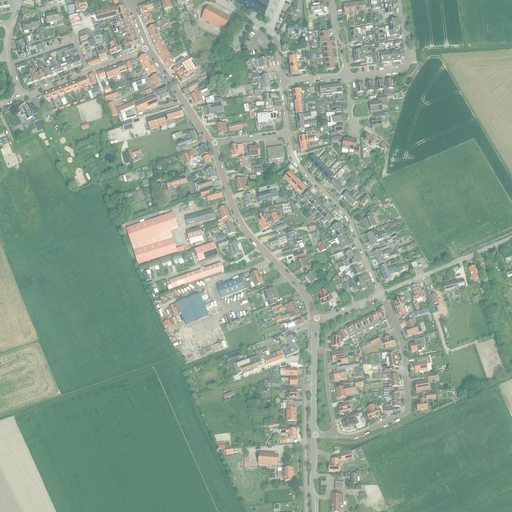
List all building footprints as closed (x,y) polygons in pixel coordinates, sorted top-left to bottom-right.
[(80,9),(81,10),(85,9),(85,8),(88,7),(86,0),(84,0),(78,2),(80,9)] [(169,0),(162,0),(161,0),(164,10),(172,7),(171,4),(169,0)] [(185,3),(183,0),(176,0),(179,9),(182,8),(181,4),(185,3)] [(266,0),(238,0),(237,3),(261,16),(265,5),(264,5),(266,0)] [(301,12),(302,2),(294,1),(294,8),(290,8),(290,14),(296,15),(296,11),(301,12)] [(151,3),(138,7),(142,16),(150,13),(149,10),(153,9),(151,3)] [(316,4),(318,13),(321,12),(322,15),(328,14),(326,7),(323,8),(322,3),(316,4)] [(318,13),(316,4),(309,5),(310,10),(307,10),(308,17),(314,16),(313,14),(318,13)] [(67,6),(69,15),(74,14),(73,10),(75,9),(74,5),(67,6)] [(121,22),(128,19),(126,13),(124,6),(116,8),(116,6),(103,10),(103,9),(90,12),(91,15),(96,14),(98,21),(112,17),(115,18),(116,21),(117,24),(121,22)] [(223,30),(230,18),(208,6),(201,18),(223,30)] [(384,10),(381,11),(382,19),(389,18),(389,15),(394,14),(393,9),(384,10)] [(52,14),(54,22),(57,21),(58,25),(64,24),(62,14),(59,15),(58,13),(52,14)] [(150,13),(142,16),(145,25),(153,22),(155,21),(154,19),(152,19),(150,13)] [(54,22),(52,14),(46,15),(47,17),(43,18),(45,28),(50,27),(50,23),(54,22)] [(81,24),(78,14),(69,17),(72,26),(81,24)] [(390,21),(389,18),(382,19),(383,22),(385,21),(386,24),(388,23),(388,26),(397,25),(396,20),(390,21)] [(23,23),(24,27),(23,27),(23,30),(24,30),(32,29),(32,28),(39,26),(38,19),(30,20),(30,21),(23,23)] [(128,19),(121,22),(123,28),(131,25),(128,19)] [(149,33),(157,29),(159,28),(157,24),(147,29),(149,33)] [(304,31),(304,28),(297,27),(297,26),(294,26),(294,27),(288,27),(287,34),(298,35),(299,30),(304,31)] [(95,31),(91,33),(93,38),(102,35),(99,27),(94,29),(95,31)] [(124,30),(126,36),(134,33),(131,27),(124,30)] [(350,38),(361,37),(360,28),(353,29),(354,32),(349,33),(350,38)] [(89,32),(90,32),(89,31),(88,31),(87,29),(79,33),(80,36),(79,36),(81,41),(91,37),(89,32)] [(157,29),(149,33),(154,45),(162,41),(157,29)] [(398,31),(389,32),(386,32),(387,41),(394,40),(394,37),(398,36),(398,31)] [(126,36),(129,42),(136,39),(134,33),(126,36)] [(18,49),(28,47),(27,42),(31,41),(30,36),(23,38),(24,41),(16,42),(18,49)] [(361,37),(350,38),(350,44),(355,43),(355,46),(362,45),(361,37)] [(136,39),(129,42),(131,48),(139,45),(136,39)] [(112,42),(116,53),(122,50),(119,44),(116,45),(114,41),(112,42)] [(160,55),(167,51),(162,41),(154,45),(159,55),(160,55)] [(116,53),(112,42),(110,43),(111,47),(108,48),(111,55),(116,53)] [(96,47),(99,57),(101,61),(108,58),(103,45),(96,47)] [(28,47),(18,49),(19,56),(29,54),(28,47)] [(354,57),(363,56),(362,53),(365,52),(364,47),(362,47),(358,48),(358,51),(353,52),(354,57)] [(404,57),(403,49),(399,50),(399,51),(395,52),(396,62),(401,61),(401,57),(404,57)] [(167,51),(160,55),(163,61),(170,56),(167,51)] [(292,57),(289,57),(290,63),(304,61),(305,61),(305,58),(300,59),(300,56),(298,56),(298,52),(291,53),(292,57)] [(387,63),(385,53),(381,53),(381,52),(377,52),(378,60),(381,60),(381,63),(387,63)] [(142,66),(149,61),(145,55),(138,59),(142,65),(141,65),(142,66)] [(71,60),(74,67),(82,64),(79,56),(74,58),(73,56),(70,57),(71,59),(71,60)] [(172,60),(175,58),(173,56),(164,62),(169,69),(175,64),(172,60)] [(363,56),(354,57),(355,63),(360,62),(360,65),(366,64),(366,59),(363,59),(363,56)] [(66,61),(69,69),(74,67),(71,60),(71,59),(70,57),(70,58),(65,60),(66,61)] [(101,62),(101,61),(99,57),(87,62),(89,67),(101,62)] [(189,73),(197,67),(191,58),(187,61),(184,57),(175,63),(177,67),(172,70),(175,74),(176,76),(174,77),(177,81),(179,84),(187,79),(186,77),(190,74),(189,73)] [(130,64),(135,62),(134,59),(126,63),(128,69),(132,68),(130,64)] [(256,60),(256,65),(257,72),(261,71),(261,68),(267,67),(266,59),(259,59),(259,60),(256,60)] [(53,61),(57,73),(63,71),(60,64),(56,65),(56,64),(55,60),(53,61)] [(149,61),(142,66),(148,76),(156,71),(149,61)] [(43,69),(43,70),(46,78),(51,76),(48,68),(45,69),(43,63),(41,64),(43,69)] [(117,66),(120,73),(127,70),(124,63),(117,66)] [(120,73),(117,66),(111,68),(114,77),(116,81),(118,80),(122,79),(121,77),(120,73)] [(114,77),(111,68),(105,71),(108,79),(114,77)] [(35,73),(34,69),(28,71),(30,75),(33,83),(38,81),(35,73)] [(46,78),(43,70),(38,72),(40,80),(46,78)] [(101,78),(106,77),(104,71),(97,74),(100,82),(102,81),(101,78)] [(97,82),(93,74),(88,75),(92,84),(97,82)] [(30,75),(24,77),(27,85),(33,83),(30,75)] [(149,80),(151,83),(152,82),(155,88),(162,84),(157,75),(149,79),(149,80)] [(77,82),(80,89),(89,85),(86,78),(77,82)] [(145,82),(145,79),(132,84),(135,92),(138,91),(137,86),(146,83),(145,82)] [(386,87),(383,87),(384,89),(384,94),(390,94),(390,89),(394,88),(392,79),(385,80),(386,87)] [(195,84),(198,82),(197,81),(194,82),(195,83),(187,87),(187,88),(187,89),(188,90),(189,90),(190,93),(198,89),(195,84)] [(384,89),(383,87),(382,81),(376,82),(376,88),(373,89),(374,91),(374,96),(377,95),(377,90),(384,89)] [(70,84),(73,94),(74,94),(73,91),(78,89),(79,92),(81,91),(80,89),(77,82),(70,84)] [(367,90),(364,91),(364,92),(364,97),(367,97),(367,92),(374,91),(373,89),(373,82),(366,83),(367,90)] [(364,92),(364,91),(363,83),(356,84),(357,91),(354,91),(355,98),(358,98),(357,93),(364,92)] [(63,87),(66,97),(67,96),(66,93),(71,91),(72,94),(73,94),(70,84),(63,87)] [(102,93),(98,84),(92,87),(93,89),(91,90),(93,97),(102,93)] [(66,97),(63,87),(56,90),(59,99),(60,99),(59,96),(64,94),(65,97),(66,97)] [(161,100),(169,96),(167,92),(165,88),(156,92),(157,94),(158,93),(161,100)] [(59,99),(56,90),(49,92),(53,102),(54,101),(53,99),(58,97),(59,99)] [(106,100),(118,96),(117,91),(114,92),(104,95),(106,100)] [(53,102),(49,92),(42,95),(46,101),(51,99),(52,102),(53,102)] [(195,104),(203,101),(200,95),(199,96),(199,95),(198,95),(196,92),(191,95),(195,104)] [(138,112),(158,103),(154,94),(150,95),(147,96),(147,97),(143,98),(137,101),(136,102),(135,101),(119,108),(121,112),(135,106),(138,112)] [(381,101),(387,100),(386,96),(378,97),(378,101),(369,102),(370,111),(382,110),(381,101)] [(112,117),(118,115),(113,103),(108,105),(112,117)] [(22,115),(24,114),(27,119),(32,117),(24,104),(16,109),(18,113),(20,112),(22,115)] [(213,110),(220,108),(219,104),(204,107),(205,116),(214,115),(213,110)] [(332,116),(335,115),(334,112),(341,111),(340,105),(331,106),(332,112),(326,113),(326,117),(332,116)] [(173,111),(175,118),(184,115),(182,108),(173,111)] [(175,118),(173,111),(166,113),(167,114),(165,115),(167,120),(175,118)] [(276,116),(276,114),(277,114),(277,111),(272,111),(272,113),(267,114),(267,113),(257,114),(257,123),(269,121),(268,119),(270,119),(270,120),(272,120),(272,119),(273,119),(277,119),(277,120),(279,120),(279,116),(276,116)] [(150,129),(167,124),(164,114),(147,119),(150,129)] [(297,123),(304,122),(303,118),(308,117),(308,114),(296,116),(297,123)] [(332,116),(333,122),(327,123),(328,126),(334,126),(334,125),(336,125),(336,122),(342,121),(341,114),(335,115),(332,116)] [(382,121),(385,120),(384,114),(378,115),(379,118),(371,119),(372,127),(382,125),(382,121)] [(130,120),(125,121),(128,132),(133,130),(130,120)] [(304,122),(297,123),(298,130),(304,129),(303,123),(305,123),(306,125),(316,124),(316,120),(304,122)] [(216,124),(218,134),(224,133),(228,132),(225,122),(222,123),(216,124)] [(229,132),(247,128),(245,122),(227,126),(229,132)] [(334,125),(334,126),(335,132),(331,133),(331,136),(337,135),(337,132),(343,131),(342,124),(336,125),(334,125)] [(187,134),(189,139),(185,140),(187,145),(197,141),(194,131),(190,133),(188,130),(182,133),(183,136),(187,134)] [(377,145),(381,141),(375,136),(373,138),(368,133),(363,138),(370,145),(373,142),(377,145)] [(348,149),(350,139),(344,138),(344,140),(341,139),(341,136),(332,137),(332,141),(339,140),(339,143),(343,143),(342,148),(348,149)] [(350,139),(348,149),(355,150),(354,152),(358,153),(360,145),(356,145),(357,141),(350,139)] [(199,147),(200,148),(200,149),(197,151),(199,154),(202,153),(203,155),(209,153),(205,145),(199,147)] [(237,147),(240,147),(240,145),(237,145),(231,146),(231,152),(232,152),(232,156),(235,156),(235,154),(238,154),(237,147)] [(260,155),(259,148),(259,146),(249,147),(250,156),(260,155)] [(267,148),(268,160),(273,160),(272,157),(284,155),(283,146),(267,148)] [(143,159),(141,154),(139,149),(130,152),(130,151),(124,153),(125,158),(132,156),(132,158),(136,157),(137,161),(143,159)] [(200,161),(200,162),(200,163),(200,164),(200,165),(201,165),(202,165),(203,165),(204,165),(205,164),(205,163),(211,161),(209,155),(201,158),(200,156),(189,160),(187,153),(182,155),(185,164),(189,163),(189,165),(191,165),(193,165),(194,165),(195,164),(196,164),(196,163),(196,162),(196,161),(198,162),(200,161)] [(319,159),(314,154),(307,161),(312,166),(319,159)] [(243,156),(239,157),(241,168),(251,166),(250,160),(249,156),(247,156),(243,157),(243,156)] [(317,171),(324,164),(319,159),(312,166),(317,171)] [(329,169),(324,164),(317,171),(322,176),(329,169)] [(209,179),(216,177),(213,167),(205,170),(208,178),(207,179),(208,181),(210,181),(209,179)] [(327,181),(334,174),(329,169),(322,176),(327,181)] [(289,184),(296,177),(290,171),(287,174),(287,173),(282,177),(289,184)] [(179,184),(186,182),(185,177),(166,182),(168,188),(180,184),(179,184)] [(238,190),(246,188),(244,177),(236,179),(238,190)] [(289,184),(294,189),(301,183),(296,177),(289,184)] [(348,189),(352,185),(356,181),(353,178),(345,186),(348,189)] [(335,189),(340,184),(342,182),(340,180),(338,182),(335,179),(330,184),(335,189)] [(213,186),(211,181),(208,182),(197,185),(199,191),(213,186)] [(301,183),(294,189),(301,196),(304,193),(303,193),(307,189),(301,183)] [(340,184),(335,189),(340,193),(344,189),(340,184)] [(199,197),(206,195),(208,200),(210,199),(222,196),(221,191),(210,194),(208,189),(198,192),(199,197)] [(259,202),(272,198),(278,197),(276,190),(257,196),(259,202)] [(343,197),(348,202),(357,193),(354,190),(352,192),(353,193),(350,195),(348,193),(343,197)] [(305,204),(314,196),(309,191),(304,197),(307,200),(304,203),(305,204)] [(357,193),(348,202),(352,207),(357,202),(355,200),(359,195),(357,193)] [(247,206),(254,204),(251,194),(244,197),(247,206)] [(360,201),(364,204),(369,199),(366,195),(360,201)] [(314,196),(305,204),(306,205),(309,202),(311,205),(308,208),(309,209),(318,200),(314,196)] [(318,200),(309,209),(310,209),(313,206),(316,209),(313,212),(314,213),(322,205),(318,200)] [(322,205),(314,213),(314,214),(317,211),(320,214),(317,216),(318,218),(327,209),(322,205)] [(222,219),(229,216),(226,206),(218,209),(222,219)] [(327,209),(318,218),(322,215),(324,218),(321,221),(322,222),(331,214),(327,209)] [(185,217),(187,226),(215,219),(212,210),(185,217)] [(271,214),(270,214),(274,223),(279,221),(283,219),(281,215),(277,216),(275,212),(271,214)] [(177,252),(170,229),(178,227),(173,213),(126,228),(133,250),(138,264),(177,252)] [(367,229),(376,225),(373,216),(372,213),(365,215),(367,219),(363,220),(367,229)] [(259,224),(267,220),(265,214),(256,217),(259,224)] [(331,214),(322,222),(323,223),(326,220),(329,223),(325,226),(327,227),(330,224),(335,218),(331,214)] [(224,225),(231,222),(229,216),(222,219),(220,220),(221,223),(218,224),(219,227),(224,225)] [(259,224),(262,230),(270,227),(268,222),(269,222),(269,223),(272,222),(271,219),(267,220),(259,224)] [(227,235),(235,233),(232,223),(224,226),(227,235)] [(276,232),(287,227),(286,223),(274,227),(276,232)] [(333,226),(335,232),(342,229),(340,223),(333,226)] [(189,239),(202,236),(200,228),(187,232),(189,239)] [(337,238),(345,235),(342,229),(335,232),(337,238)] [(296,238),(295,236),(294,231),(286,234),(289,241),(294,239),(296,238)] [(372,232),(366,235),(369,241),(382,235),(386,234),(385,231),(381,233),(378,234),(377,231),(372,232)] [(277,244),(287,240),(285,235),(276,238),(277,241),(276,242),(277,244)] [(337,238),(340,243),(347,240),(345,235),(337,238)] [(369,241),(371,247),(377,244),(376,241),(383,238),(382,235),(369,241)] [(308,246),(320,242),(318,236),(313,238),(313,240),(307,242),(308,246)] [(277,241),(276,238),(268,241),(270,247),(277,244),(276,242),(277,241)] [(297,245),(299,245),(303,243),(302,242),(305,241),(304,239),(296,243),(290,245),(291,248),(297,246),(297,245)] [(347,240),(340,243),(342,249),(349,246),(347,240)] [(326,249),(322,241),(317,244),(320,252),(326,249)] [(232,257),(242,254),(238,242),(229,245),(232,255),(231,256),(232,257)] [(190,265),(218,255),(214,243),(186,253),(190,265)] [(376,258),(389,253),(392,252),(390,248),(385,250),(386,251),(381,253),(379,249),(373,252),(376,258)] [(301,252),(294,254),(296,260),(305,257),(303,251),(304,251),(303,249),(300,250),(301,252)] [(347,259),(354,257),(351,250),(345,253),(347,259)] [(389,253),(376,258),(379,264),(385,262),(383,258),(388,256),(388,257),(391,256),(389,253)] [(354,257),(347,259),(350,266),(356,263),(354,257)] [(484,264),(487,263),(485,258),(478,260),(481,268),(485,266),(484,264)] [(299,270),(308,267),(305,259),(296,262),(299,270)] [(172,288),(223,271),(221,263),(170,281),(172,288)] [(380,267),(383,274),(399,267),(398,265),(392,267),(387,269),(386,265),(380,267)] [(383,274),(386,281),(389,280),(391,279),(390,275),(404,269),(403,266),(399,267),(383,274)] [(471,276),(472,280),(480,278),(475,266),(468,268),(471,276)] [(349,269),(346,270),(347,273),(350,272),(351,274),(353,273),(355,276),(361,273),(358,267),(352,269),(352,267),(349,269)] [(250,274),(251,277),(248,278),(249,281),(261,277),(258,271),(250,274)] [(311,283),(318,278),(313,271),(306,275),(311,283)] [(324,284),(331,279),(328,275),(321,280),(324,284)] [(243,277),(217,287),(222,298),(247,289),(243,277)] [(261,277),(249,281),(250,283),(253,282),(255,286),(263,283),(261,277)] [(359,291),(367,288),(365,283),(364,283),(362,277),(355,280),(359,291)] [(443,285),(444,291),(465,285),(463,279),(443,285)] [(424,297),(422,292),(419,285),(412,287),(415,295),(413,296),(415,301),(424,297)] [(273,288),(266,291),(266,290),(263,291),(266,299),(269,298),(270,301),(267,302),(269,306),(276,303),(274,299),(277,298),(273,288)] [(330,293),(327,294),(325,289),(319,291),(321,296),(319,297),(320,301),(321,304),(321,303),(322,304),(330,300),(333,299),(330,293)] [(186,325),(208,316),(199,294),(177,303),(186,325)] [(430,296),(433,305),(439,303),(436,294),(430,296)] [(400,308),(404,306),(402,301),(405,300),(404,297),(397,299),(398,301),(395,302),(397,309),(400,308)] [(289,314),(297,311),(294,302),(286,305),(289,314)] [(404,306),(400,308),(397,309),(400,317),(404,316),(404,314),(407,313),(404,306)] [(382,327),(383,327),(383,326),(385,332),(389,330),(386,324),(384,325),(383,322),(386,320),(381,310),(375,313),(382,327)] [(293,319),(300,316),(297,311),(289,314),(281,317),(282,320),(292,316),(293,319)] [(375,313),(369,316),(376,330),(377,329),(375,326),(379,324),(381,328),(382,327),(375,313)] [(369,316),(363,318),(370,333),(371,332),(369,329),(373,327),(375,330),(376,330),(369,316)] [(292,327),(302,323),(300,317),(286,323),(289,329),(292,327)] [(370,333),(363,318),(357,321),(364,336),(364,335),(363,332),(367,330),(368,333),(370,333)] [(405,329),(408,336),(413,335),(419,333),(416,325),(415,325),(413,320),(407,322),(406,322),(408,328),(405,329)] [(357,321),(351,324),(358,338),(357,334),(361,333),(362,336),(364,336),(357,321)] [(358,338),(351,324),(345,327),(350,338),(355,335),(356,339),(358,338)] [(332,336),(332,346),(340,347),(340,340),(344,338),(344,339),(347,337),(343,329),(340,331),(340,332),(335,335),(335,336),(332,336)] [(287,347),(295,344),(291,332),(285,334),(289,344),(286,345),(287,348),(287,347)] [(395,344),(394,340),(393,339),(390,340),(389,337),(384,338),(385,342),(383,342),(385,349),(395,346),(395,344)] [(410,344),(411,352),(416,351),(421,350),(421,349),(424,348),(424,346),(425,346),(424,338),(416,340),(417,343),(410,344)] [(288,350),(284,351),(286,356),(298,352),(295,344),(287,347),(288,350)] [(267,364),(272,362),(269,354),(266,355),(265,352),(268,351),(267,348),(261,350),(267,364)] [(275,352),(278,360),(283,358),(280,350),(275,352)] [(272,362),(278,360),(275,352),(269,354),(272,362)] [(337,365),(347,363),(346,356),(344,357),(343,352),(331,354),(333,362),(337,361),(338,362),(339,361),(339,364),(337,364),(337,365)] [(387,362),(397,361),(396,358),(397,358),(397,355),(390,356),(390,352),(381,354),(382,359),(386,359),(387,362)] [(262,365),(259,356),(253,359),(254,361),(255,361),(257,367),(262,365)] [(415,370),(416,372),(428,370),(426,364),(430,363),(429,357),(416,359),(417,363),(414,364),(415,366),(414,367),(414,369),(415,370)] [(255,361),(254,361),(251,363),(249,359),(238,363),(242,373),(257,367),(255,361)] [(397,361),(387,362),(387,365),(383,366),(384,372),(394,370),(393,367),(398,367),(398,363),(397,363),(397,361)] [(346,378),(345,369),(333,372),(334,380),(346,378)] [(389,379),(389,382),(399,381),(398,375),(391,376),(391,373),(383,374),(382,374),(382,377),(383,379),(389,379)] [(265,380),(264,387),(281,387),(281,381),(290,381),(289,385),(297,385),(297,378),(281,378),(273,378),(269,377),(269,380),(265,380)] [(415,382),(417,392),(429,390),(427,380),(415,382)] [(399,381),(389,382),(390,384),(383,385),(384,387),(383,387),(384,391),(393,390),(392,387),(400,386),(399,381)] [(336,388),(338,399),(346,397),(346,394),(352,393),(350,386),(344,388),(344,387),(336,388)] [(286,391),(286,398),(293,398),(293,397),(297,397),(297,391),(294,391),(294,388),(284,388),(283,391),(286,391)] [(390,401),(400,401),(399,395),(392,395),(392,392),(383,393),(384,399),(390,398),(390,401)] [(351,399),(344,401),(345,404),(339,405),(340,413),(351,410),(349,403),(352,402),(351,399)] [(421,410),(421,411),(424,411),(424,410),(427,409),(427,402),(425,402),(425,399),(420,399),(420,403),(416,403),(417,410),(421,410)] [(400,406),(400,401),(390,401),(390,404),(385,405),(385,411),(393,411),(393,407),(400,406)] [(293,408),(293,404),(284,404),(284,409),(287,409),(287,421),(296,421),(296,408),(293,408)] [(375,409),(373,405),(367,408),(368,412),(366,413),(369,420),(375,417),(379,416),(376,408),(375,409)] [(350,418),(343,421),(346,428),(349,427),(349,428),(353,427),(352,426),(356,425),(353,418),(359,416),(357,412),(349,415),(350,418)] [(296,438),(296,428),(283,428),(283,432),(289,432),(289,438),(296,438)] [(361,447),(356,449),(361,459),(365,457),(361,447)] [(277,466),(278,454),(259,453),(258,464),(277,466)] [(338,464),(339,459),(332,459),(331,464),(329,464),(329,472),(339,472),(339,464),(338,464)] [(331,511),(340,511),(341,505),(343,505),(343,495),(332,495),(331,511)]
